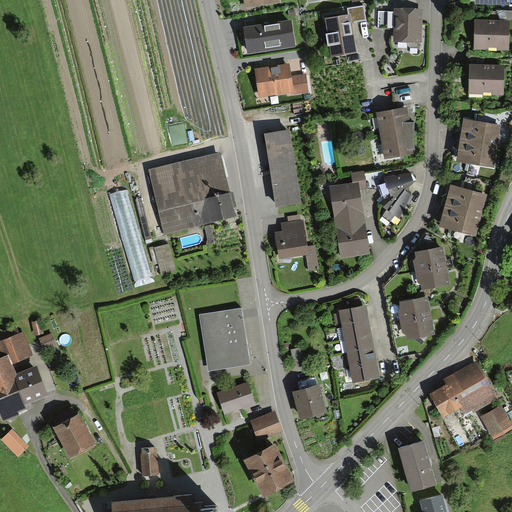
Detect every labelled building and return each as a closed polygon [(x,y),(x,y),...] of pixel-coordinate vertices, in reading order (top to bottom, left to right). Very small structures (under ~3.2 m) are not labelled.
[(243,0),(245,9),(281,4),(280,0),(243,0)] [(349,17),(325,21),(328,37),(326,37),(328,50),(330,49),(331,59),(358,55),(352,23),(366,21),(364,7),(348,10),(349,17)] [(393,31),(393,44),(422,45),(424,11),(395,10),(395,12),(379,11),(378,31),(393,31)] [(475,21),(474,51),(510,52),(511,22),(475,21)] [(297,49),(292,22),(243,30),(247,57),(297,49)] [(290,65),(255,71),(259,99),(291,94),(292,96),(310,94),(307,74),(292,77),(290,65)] [(469,66),(469,96),(504,97),(505,67),(469,66)] [(405,87),(392,89),(395,107),(408,105),(405,87)] [(376,115),(385,162),(416,156),(414,144),(415,125),(410,125),(407,109),(376,115)] [(464,121),(457,164),(469,166),(468,175),(478,177),(480,167),(495,169),(501,127),(487,124),(489,116),(478,114),(476,123),(464,121)] [(276,211),(302,206),(290,133),(264,137),(276,211)] [(221,155),(149,172),(164,237),(237,220),(221,155)] [(383,209),(399,221),(411,196),(406,192),(415,184),(411,174),(402,175),(401,169),(385,173),(384,170),(365,174),(364,172),(351,175),(353,185),(360,183),(361,190),(367,190),(388,191),(392,201),(383,209)] [(450,186),(439,228),(454,232),(452,239),(463,242),(465,235),(476,238),(487,197),(473,193),(477,180),(466,178),(463,189),(450,186)] [(341,260),(371,255),(361,190),(360,183),(353,185),(330,188),(341,260)] [(129,190),(109,195),(134,283),(153,277),(129,190)] [(275,234),(279,260),(306,256),(309,272),(319,270),(316,246),(308,247),(304,221),(281,224),(283,233),(275,234)] [(205,228),(208,245),(215,244),(211,226),(205,228)] [(162,277),(177,272),(169,244),(154,248),(162,277)] [(421,288),(422,293),(451,287),(443,249),(416,255),(417,259),(413,263),(414,266),(417,285),(421,288)] [(417,285),(414,266),(403,268),(384,288),(399,358),(410,356),(407,342),(406,337),(402,334),(398,312),(401,309),(400,304),(423,300),(422,293),(421,288),(417,285)] [(406,337),(407,342),(436,337),(428,299),(423,300),(400,304),(401,309),(398,312),(402,334),(406,337)] [(339,306),(353,379),(381,373),(367,301),(339,306)] [(200,312),(209,368),(251,361),(242,305),(200,312)] [(38,320),(30,323),(34,334),(42,332),(38,320)] [(25,400),(48,391),(37,363),(17,371),(13,360),(32,353),(24,330),(19,332),(17,327),(0,333),(0,413),(3,421),(20,414),(19,409),(27,406),(25,400)] [(51,336),(42,340),(45,348),(54,344),(51,336)] [(302,345),(291,348),(294,365),(305,362),(302,345)] [(341,367),(349,367),(349,356),(340,357),(341,367)] [(447,380),(431,389),(444,412),(460,404),(464,411),(472,406),(473,410),(498,396),(477,358),(444,376),(447,380)] [(300,414),(327,407),(320,379),(317,380),(315,374),(298,379),(300,385),(293,387),(300,414)] [(217,390),(225,413),(243,406),(244,408),(257,404),(248,379),(217,390)] [(511,421),(501,402),(481,413),(494,437),(511,426),(511,421)] [(53,422),(71,454),(97,441),(79,407),(76,409),(74,404),(53,414),(57,420),(53,422)] [(275,408),(251,418),(260,439),(284,429),(275,408)] [(438,425),(432,427),(435,436),(441,434),(438,425)] [(28,443),(12,426),(1,436),(17,454),(28,443)] [(398,441),(411,486),(437,478),(424,434),(398,441)] [(244,452),(263,490),(295,474),(275,436),(244,452)] [(141,451),(142,473),(159,472),(157,450),(156,450),(155,444),(142,445),(142,451),(141,451)] [(193,487),(111,494),(112,506),(112,511),(217,511),(216,499),(204,500),(203,491),(194,491),(193,487)] [(449,511),(443,490),(420,496),(424,511),(449,511)]
